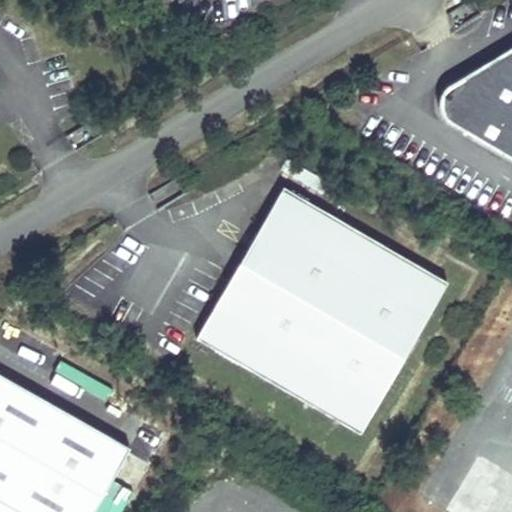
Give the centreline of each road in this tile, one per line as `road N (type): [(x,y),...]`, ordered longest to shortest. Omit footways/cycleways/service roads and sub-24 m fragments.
road 1 (unclassified): [(0,234),(385,0)]
road 2 (unknown): [(109,167),(164,232),(167,255),(231,210)]
road 3 (unknown): [(448,44),(432,93),(437,120),(511,172)]
